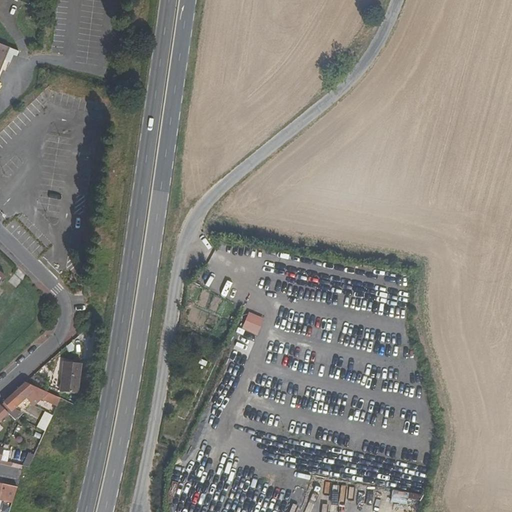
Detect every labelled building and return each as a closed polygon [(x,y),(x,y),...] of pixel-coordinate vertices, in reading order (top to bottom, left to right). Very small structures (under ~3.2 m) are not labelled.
[(0,0),(0,71),(10,48),(0,43),(0,0)] [(265,318),(249,312),(242,329),(258,335),(265,318)] [(82,364),(63,362),(60,391),(78,393),(82,364)] [(25,399),(33,406),(41,399),(33,392),(38,388),(27,383),(26,382),(16,391),(25,399)] [(48,392),(38,388),(33,392),(41,399),(48,392)] [(18,419),(22,414),(16,408),(25,399),(16,391),(0,404),(0,405),(15,420),(16,420),(16,418),(18,419)] [(48,392),(41,399),(44,402),(45,400),(58,405),(61,398),(48,392)] [(0,416),(12,427),(15,420),(0,405),(0,416)] [(51,415),(47,413),(41,425),(46,427),(51,415)] [(8,436),(5,444),(10,446),(13,438),(8,436)] [(26,459),(22,458),(19,466),(28,469),(39,445),(33,442),(26,459)] [(0,494),(6,496),(5,500),(13,502),(17,487),(0,483),(0,494)]
